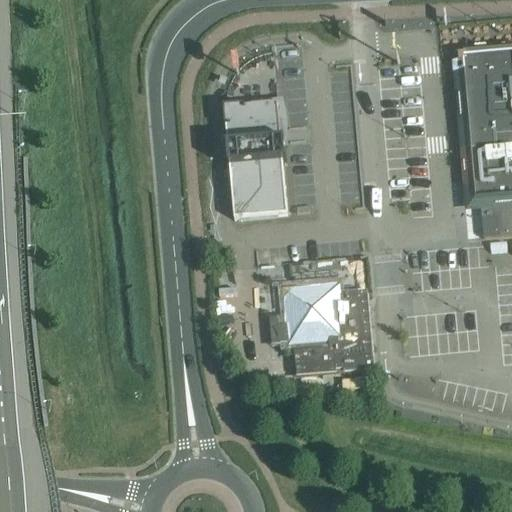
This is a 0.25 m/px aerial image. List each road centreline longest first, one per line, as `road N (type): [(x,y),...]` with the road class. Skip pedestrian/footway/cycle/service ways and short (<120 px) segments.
road 1 (tertiary): [(198,462),(162,104),(174,45),(205,11),(238,0)]
road 2 (unclassified): [(144,508),(0,477)]
